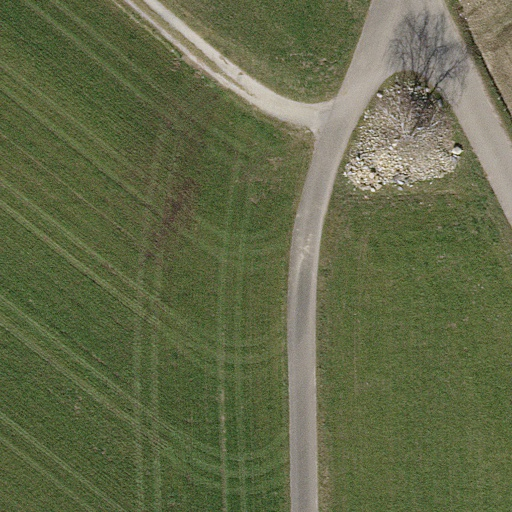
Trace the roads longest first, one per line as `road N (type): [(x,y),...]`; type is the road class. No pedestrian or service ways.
road 1 (track): [(304,511),(308,222),(336,121),(380,48),(424,4)]
road 2 (track): [(336,121),(260,99),(141,0)]
road 3 (track): [(511,179),(422,0)]
